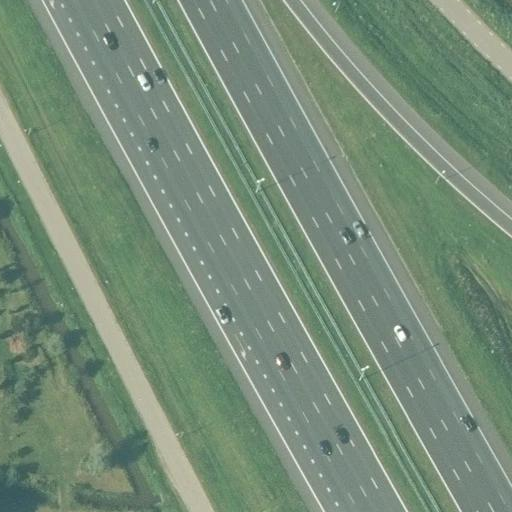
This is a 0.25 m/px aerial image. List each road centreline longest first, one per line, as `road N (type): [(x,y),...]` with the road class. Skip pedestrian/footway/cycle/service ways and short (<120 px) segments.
road 1 (motorway): [(87,0),(368,511)]
road 2 (motorway): [(494,511),(214,0)]
road 3 (unclassified): [(200,511),(0,104)]
road 4 (motorway): [(511,225),(428,155),(293,0)]
